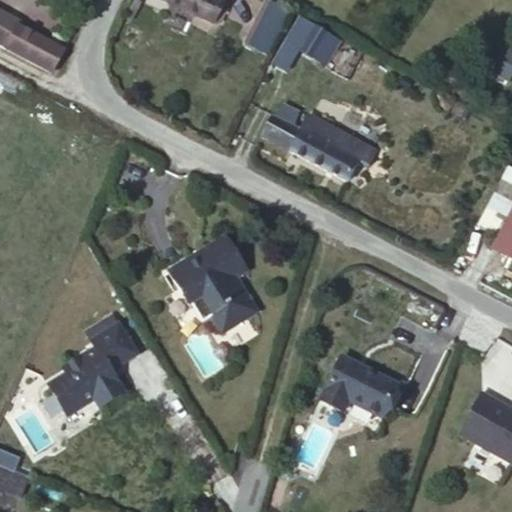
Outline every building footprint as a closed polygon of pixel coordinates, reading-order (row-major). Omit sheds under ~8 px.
[(133,0),(133,2),(206,37),(218,13),(188,0),(133,0)] [(49,57),(7,36),(0,49),(0,62),(36,82),(49,57)] [(328,54),(313,45),(298,70),(313,79),(328,54)] [(300,150),(265,130),(253,153),(341,204),(353,181),(365,188),(377,167),(310,130),(300,150)] [(213,245),(156,282),(167,300),(172,301),(191,331),(203,323),(211,335),(243,316),(225,285),(237,278),(213,245)] [(59,385),(43,396),(63,427),(88,411),(94,420),(120,404),(106,379),(129,364),(111,335),(87,351),(90,356),(54,377),(59,385)] [(342,370),(319,415),(338,425),(344,417),(375,434),(394,397),(342,370)] [(511,429),(477,408),(455,448),(507,478),(511,469),(511,429)] [(30,484),(13,476),(20,461),(0,451),(0,492),(21,502),(30,484)]
